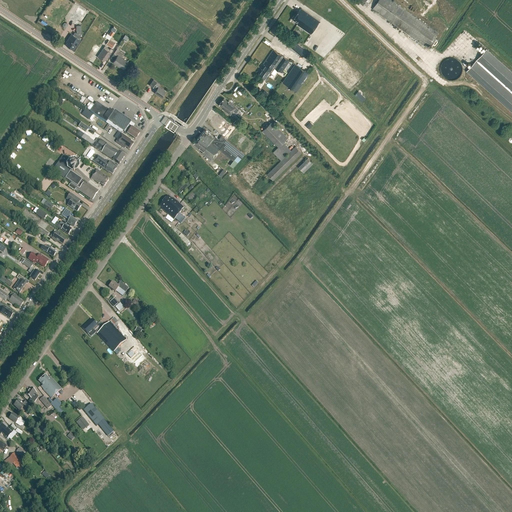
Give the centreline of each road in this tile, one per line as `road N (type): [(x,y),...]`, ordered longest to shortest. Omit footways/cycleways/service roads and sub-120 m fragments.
road 1 (unclassified): [(0,410),(187,133)]
road 2 (secondary): [(0,350),(161,120)]
road 3 (secondary): [(161,120),(0,9)]
road 4 (secondary): [(187,133),(280,0)]
road 5 (track): [(120,234),(215,346)]
